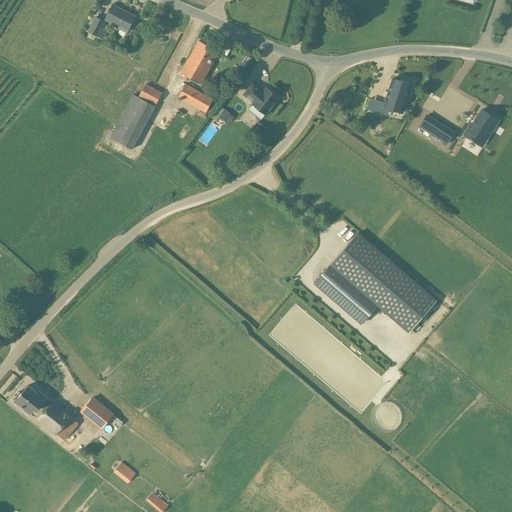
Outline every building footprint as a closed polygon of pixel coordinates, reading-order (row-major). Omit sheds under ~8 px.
[(128,31),(135,16),(113,5),(105,19),(128,31)] [(105,21),(96,16),(88,31),(97,36),(105,21)] [(166,75),(184,36),(171,30),(154,68),(144,64),(137,79),(163,90),(169,76),(166,75)] [(201,84),(218,52),(199,41),(181,73),(201,84)] [(403,113),(412,84),(392,78),(383,106),(403,113)] [(139,97),(155,106),(163,92),(146,83),(139,97)] [(253,83),(244,94),(254,102),(253,104),(265,114),(279,98),(266,88),(263,92),(253,83)] [(206,112),(213,99),(186,84),(180,95),(179,97),(206,112)] [(132,149),(151,104),(129,94),(109,139),(132,149)] [(367,109),(379,113),(381,107),(369,103),(367,109)] [(228,124),(233,115),(219,106),(214,115),(228,124)] [(471,123),(464,134),(470,138),(469,139),(472,141),(473,140),(476,142),(483,132),(487,134),(497,119),(482,109),(473,124),(471,123)] [(455,132),(426,113),(418,126),(447,144),(455,132)] [(174,114),(166,130),(174,134),(181,118),(174,114)] [(255,236),(273,252),(273,251),(279,243),(280,243),(262,228),(255,236)] [(437,300),(358,232),(315,282),(362,322),(377,305),(409,333),(437,300)] [(235,236),(225,248),(244,264),(254,252),(235,236)] [(65,440),(79,423),(52,402),(52,401),(48,398),(39,390),(37,392),(28,384),(21,393),(20,392),(14,399),(31,413),(32,413),(31,412),(34,408),(38,411),(39,410),(38,409),(40,406),(43,409),(42,411),(44,413),(39,419),(65,440)] [(102,428),(113,413),(93,397),(81,412),(102,428)] [(114,472),(128,483),(136,472),(122,461),(114,472)] [(146,500),(160,511),(162,511),(169,504),(154,491),(146,500)]
